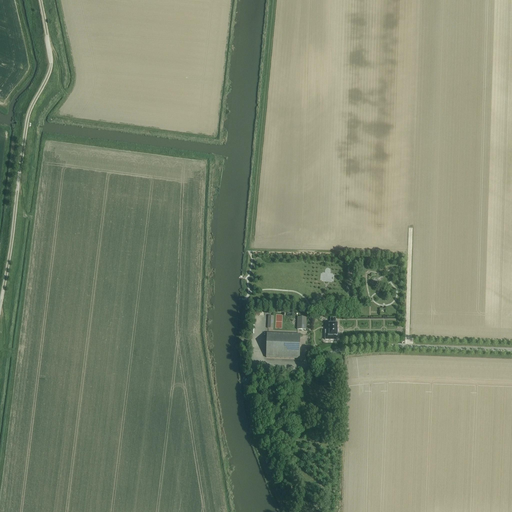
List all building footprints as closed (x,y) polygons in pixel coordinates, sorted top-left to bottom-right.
[(368,275),(367,285),(369,285),(369,288),(375,288),(375,285),(377,286),(378,276),(368,275)] [(306,318),(298,318),(297,330),(306,330),(306,318)] [(329,334),(326,334),(325,334),(325,340),(334,340),(334,336),(337,336),(337,332),(339,332),(339,328),(337,328),(337,324),(336,324),(336,320),(331,320),(331,324),(329,324),(329,334)] [(300,359),(300,344),(301,335),(267,334),(266,358),(300,359)] [(283,392),(296,393),(296,389),(291,388),(291,387),(292,388),(292,385),(282,384),(282,387),(283,387),(283,392)]
